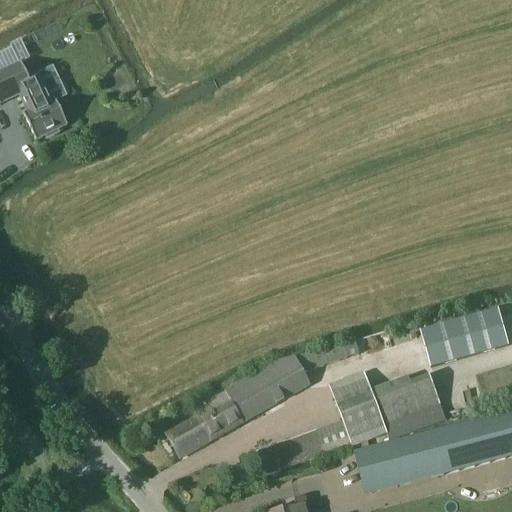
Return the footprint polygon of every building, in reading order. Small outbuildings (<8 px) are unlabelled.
[(0,73),(0,106),(0,107),(19,98),(26,113),(23,115),(36,142),(45,138),(46,141),(59,135),(58,132),(66,128),(54,100),(52,101),(39,73),(26,79),(20,64),(0,73)] [(420,334),(430,369),(506,347),(496,312),(420,334)] [(354,342),(341,346),(273,365),(223,393),(202,405),(204,409),(195,415),(197,418),(165,436),(179,460),(309,387),(303,375),(358,355),(354,342)] [(343,382),(328,387),(351,449),(386,437),(382,427),(438,406),(428,378),(409,385),(407,379),(368,393),(360,371),(341,378),(343,382)] [(413,439),(354,454),(365,497),(443,477),(511,458),(511,421),(511,417),(510,414),(448,430),(432,434),(413,439)] [(316,432),(254,453),(263,477),(324,455),(316,432)] [(281,511),(306,511),(303,499),(285,504),(287,511),(281,511)]
